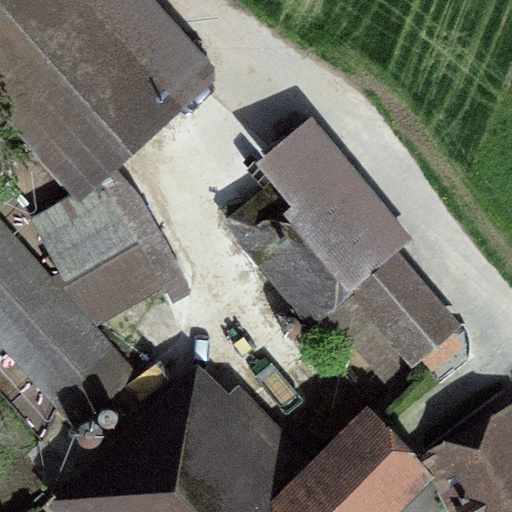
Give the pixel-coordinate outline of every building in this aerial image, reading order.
[(79,0),(0,0),(0,95),(77,182),(169,101),(79,0)] [(363,273),(285,177),(228,222),(306,319),(363,273)] [(103,179),(37,217),(67,270),(60,276),(96,317),(161,280),(103,179)] [(0,335),(60,401),(116,350),(0,221),(0,335)] [(452,325),(397,259),(358,293),(412,358),(452,325)] [(396,388),(417,366),(364,315),(344,337),(396,388)] [(209,424),(181,395),(69,501),(78,511),(374,511),(423,466),(373,412),(312,470),(241,394),(209,424)] [(511,511),(511,416),(438,455),(468,511),(511,511)]
